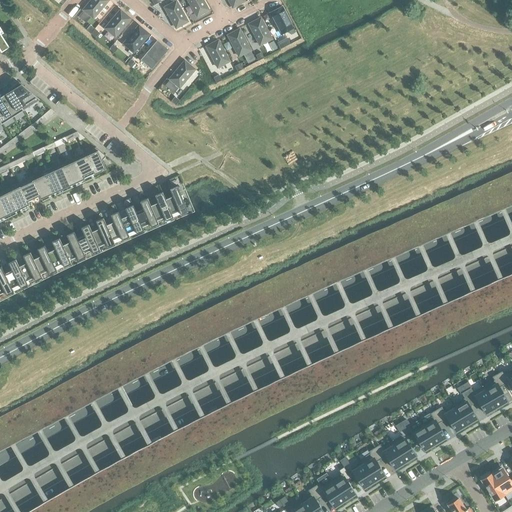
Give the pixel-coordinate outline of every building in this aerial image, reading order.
[(97,20),(113,1),(112,0),(94,0),(85,11),(97,20)] [(205,0),(187,0),(199,19),(212,12),(205,0)] [(246,0),(228,0),(235,10),(248,3),(246,0)] [(180,1),(166,8),(178,30),(191,23),(180,1)] [(81,8),(74,18),(76,20),(79,16),(83,11),(83,10),(83,9),(81,8)] [(296,29),(285,8),(271,15),(283,36),(296,29)] [(118,39),(135,20),(123,10),(107,29),(118,39)] [(83,11),(79,16),(86,23),(91,17),(83,11)] [(264,19),(250,26),(262,49),(276,41),(264,19)] [(91,33),(95,29),(90,25),(86,29),(91,33)] [(152,35),(140,25),(125,45),(137,55),(152,35)] [(0,49),(1,49),(3,51),(9,47),(1,35),(3,33),(3,34),(4,33),(0,26),(0,49)] [(100,33),(95,29),(91,33),(96,37),(100,33)] [(240,30),(229,37),(239,56),(250,50),(240,30)] [(290,44),(287,38),(278,43),(281,48),(290,44)] [(222,41),(208,48),(220,70),(233,63),(222,41)] [(156,70),(170,51),(159,42),(144,61),(156,70)] [(114,53),(118,48),(114,44),(110,49),(114,53)] [(140,52),(131,62),(136,66),(145,55),(140,52)] [(265,58),(262,52),(256,55),(259,61),(265,58)] [(200,71),(187,60),(171,80),(183,91),(200,71)] [(243,69),(240,63),(235,66),(238,72),(243,69)] [(222,80),(219,75),(214,77),(217,83),(222,80)] [(170,80),(165,86),(174,93),(179,88),(170,80)] [(8,88),(23,111),(40,100),(19,82),(10,88),(9,87),(8,88)] [(8,88),(0,93),(0,97),(12,117),(23,111),(8,88)] [(176,105),(180,100),(175,96),(171,101),(176,105)] [(12,117),(0,97),(0,121),(2,124),(12,117)] [(51,109),(44,115),(47,119),(55,113),(51,109)] [(79,140),(85,137),(77,131),(76,132),(79,140)] [(96,147),(85,152),(95,174),(106,169),(102,160),(106,155),(96,147)] [(85,152),(75,157),(84,179),(95,174),(85,152)] [(84,179),(75,157),(64,162),(74,184),(84,179)] [(74,184),(64,162),(53,167),(63,189),(74,184)] [(53,167),(42,172),(52,194),(63,189),(53,167)] [(374,367),(471,324),(511,305),(511,169),(509,171),(401,217),(279,272),(150,334),(59,381),(0,412),(0,511),(86,511),(122,491),(171,465),(233,433),(374,367)] [(52,194),(42,172),(32,177),(42,198),(52,194)] [(42,198),(32,177),(18,183),(29,204),(28,201),(40,195),(41,199),(42,198)] [(18,183),(8,188),(18,210),(29,204),(18,183)] [(181,214),(188,211),(177,186),(170,189),(173,196),(166,199),(172,214),(179,211),(181,214)] [(18,210),(8,188),(0,192),(0,199),(8,215),(18,210)] [(158,202),(151,205),(157,220),(165,217),(166,221),(174,218),(172,214),(166,199),(163,192),(155,195),(158,202)] [(143,209),(136,212),(142,227),(150,223),(151,227),(159,224),(157,220),(151,205),(148,198),(140,201),(143,209)] [(142,227),(136,212),(133,205),(126,208),(129,215),(121,218),(128,233),(135,230),(137,233),(144,230),(142,227)] [(114,222),(107,225),(113,240),(120,236),(122,240),(130,237),(128,233),(121,218),(118,211),(111,214),(114,222)] [(113,240),(107,225),(104,218),(96,221),(99,228),(92,232),(99,246),(106,243),(108,247),(115,243),(113,240)] [(85,235),(78,238),(84,253),(91,250),(93,253),(100,250),(99,246),(92,232),(89,224),(81,228),(85,235)] [(84,253),(78,238),(74,231),(67,235),(70,242),(63,245),(70,260),(77,256),(79,260),(86,257),(84,253)] [(55,249),(48,252),(55,267),(62,263),(64,267),(71,263),(70,260),(63,245),(60,238),(52,242),(55,249)] [(41,256),(34,259),(41,274),(48,270),(50,274),(57,270),(55,267),(48,252),(45,245),(38,249),(41,256)] [(41,274),(34,259),(30,252),(23,256),(27,263),(19,266),(26,281),(33,277),(35,281),(43,277),(41,274)] [(26,281),(19,266),(16,259),(9,263),(12,270),(5,273),(12,288),(19,284),(21,288),(28,284),(26,281)] [(12,288),(5,273),(1,266),(0,267),(0,294),(5,292),(7,295),(14,291),(12,288)] [(504,370),(498,373),(505,384),(510,382),(511,385),(511,369),(506,373),(504,370)] [(494,380),(484,386),(497,408),(498,407),(499,408),(503,406),(502,404),(507,401),(499,387),(505,384),(498,373),(493,377),(494,380)] [(469,382),(463,385),(467,391),(472,388),(469,382)] [(463,385),(457,388),(461,394),(466,391),(463,385)] [(474,391),(473,392),(479,401),(486,414),(497,408),(484,386),(474,391)] [(467,391),(474,404),(479,401),(473,392),(474,391),(472,388),(467,391)] [(466,391),(461,394),(464,399),(465,398),(470,407),(474,404),(467,391),(466,391)] [(464,399),(454,404),(467,425),(477,419),(470,407),(465,398),(464,399)] [(442,407),(436,410),(443,421),(448,418),(456,432),(467,425),(454,404),(444,411),(442,407)] [(433,418),(423,424),(435,444),(446,438),(438,424),(443,421),(436,410),(431,413),(433,418)] [(407,419),(402,422),(405,428),(411,425),(407,419)] [(401,422),(396,426),(400,432),(405,428),(401,422)] [(423,424),(413,431),(425,450),(435,444),(423,424)] [(392,441),(392,442),(393,442),(405,462),(416,456),(403,434),(392,441)] [(380,444),(375,448),(381,459),(386,455),(395,469),(405,462),(393,442),(392,442),(383,448),(380,444)] [(360,459),(360,460),(361,462),(362,461),(374,482),(385,475),(376,462),(381,459),(375,448),(369,451),(370,453),(360,459)] [(345,457),(340,460),(344,467),(349,463),(345,457)] [(361,462),(351,468),(364,488),(374,482),(362,461),(361,462)] [(344,467),(339,470),(341,473),(342,473),(347,481),(351,478),(344,467)] [(492,473),(492,474),(504,494),(511,488),(511,479),(510,481),(502,468),(498,470),(496,470),(492,472),(492,473)] [(341,473),(331,479),(345,501),(355,494),(347,481),(342,473),(341,473)] [(492,474),(482,480),(494,500),(502,495),(504,494),(492,474)] [(319,483),(314,487),(321,497),(326,494),(335,507),(345,501),(331,479),(321,486),(319,483)] [(311,494),(301,500),(308,511),(323,511),(316,501),(321,497),(314,487),(309,490),(311,494)] [(285,496),(280,500),(284,506),(289,502),(285,496)] [(453,502),(448,505),(452,511),(471,511),(470,509),(467,510),(467,508),(466,509),(459,498),(458,499),(458,498),(456,498),(453,500),(453,501),(452,502),(453,502)] [(308,511),(301,500),(291,507),(293,511),(308,511)]
